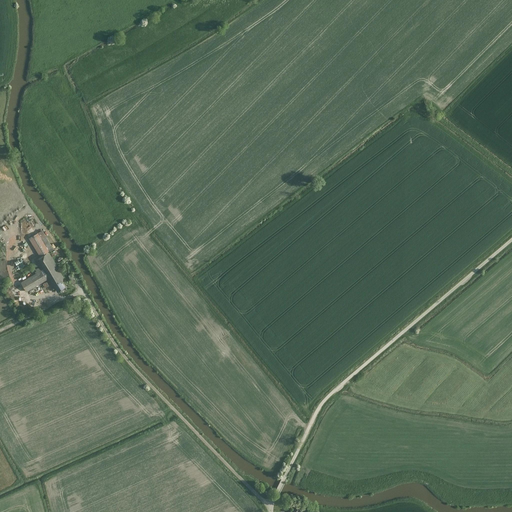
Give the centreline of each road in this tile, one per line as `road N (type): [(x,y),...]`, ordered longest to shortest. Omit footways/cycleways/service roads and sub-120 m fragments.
road 1 (unclassified): [(511,240),(327,399),(269,506)]
road 2 (unclassified): [(58,251),(124,360),(269,506)]
road 3 (track): [(511,174),(414,100)]
